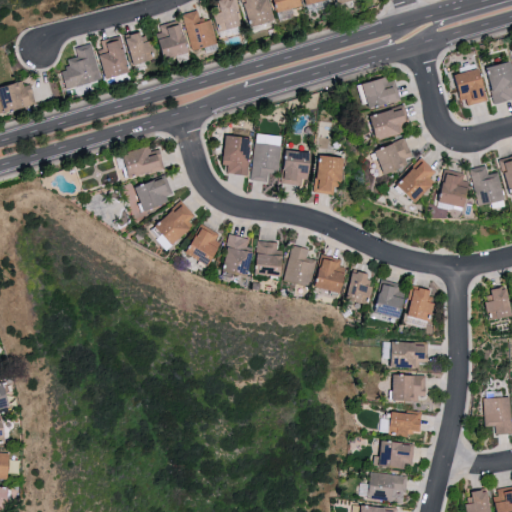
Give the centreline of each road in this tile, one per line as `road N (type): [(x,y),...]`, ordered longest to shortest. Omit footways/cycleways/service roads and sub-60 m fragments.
road 1 (secondary): [(455,6),(0,138)]
road 2 (residential): [(182,114),(214,194),(244,208),(337,227),(433,266),(511,257)]
road 3 (residential): [(42,50),(38,39),(175,0),(411,19)]
road 4 (secondary): [(0,167),(245,96)]
road 5 (residential): [(432,511),(456,419),(459,268)]
road 6 (secondary): [(373,58),(511,15)]
road 7 (secondary): [(245,96),(373,58)]
